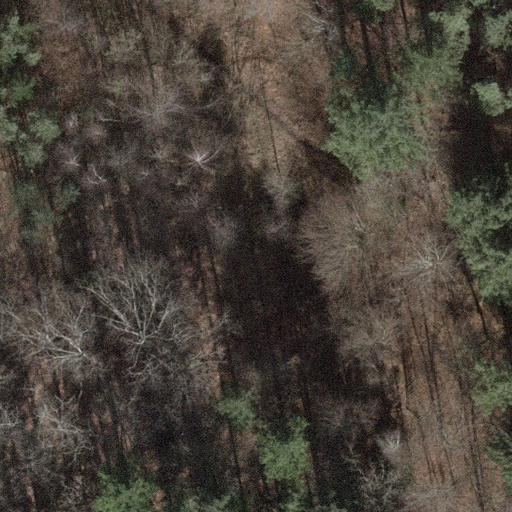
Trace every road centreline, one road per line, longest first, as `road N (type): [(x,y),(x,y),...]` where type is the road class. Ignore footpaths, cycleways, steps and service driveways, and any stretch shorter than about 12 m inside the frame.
road 1 (track): [(114,0),(395,281),(511,461)]
road 2 (track): [(49,511),(395,281),(511,159)]
